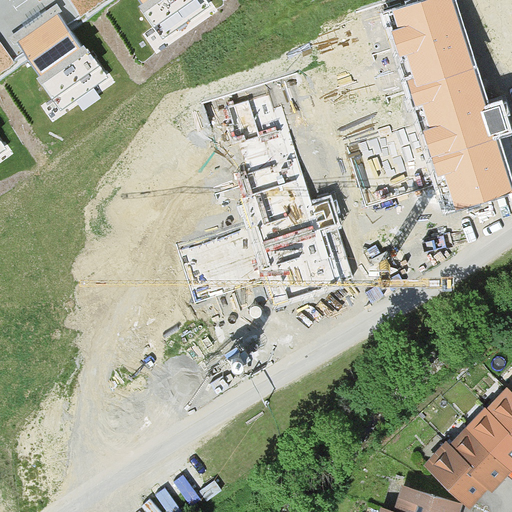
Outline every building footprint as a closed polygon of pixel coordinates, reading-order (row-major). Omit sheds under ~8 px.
[(72,0),(80,11),(96,0),(72,0)] [(206,0),(141,0),(165,34),(209,4),(206,0)] [(511,189),(511,184),(453,0),(421,0),(381,13),(445,211),(511,189)] [(63,8),(18,38),(63,105),(108,75),(63,8)] [(0,37),(0,69),(15,59),(0,37)] [(343,282),(279,84),(210,105),(274,304),(343,282)] [(444,443),(421,467),(466,509),(486,488),(493,495),(511,474),(511,394),(505,388),(449,448),(444,443)] [(457,511),(459,504),(399,490),(393,511),(387,511),(378,510),(377,511),(457,511)]
